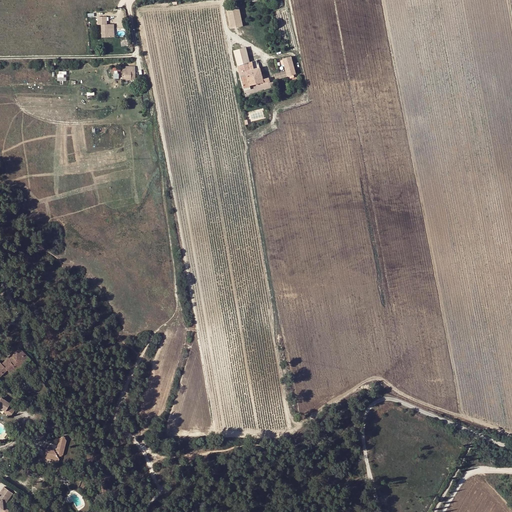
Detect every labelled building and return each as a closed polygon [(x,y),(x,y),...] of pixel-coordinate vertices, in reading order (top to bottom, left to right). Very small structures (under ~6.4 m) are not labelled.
[(229,27),(242,24),(237,6),(225,9),(229,27)] [(106,16),(97,16),(98,24),(100,24),(100,27),(101,37),(109,36),(108,23),(106,24),(106,16)] [(250,62),(246,47),(233,50),(244,89),(244,88),(250,87),(250,85),(262,81),(263,83),(270,81),(269,78),(266,78),(265,75),(262,75),(259,64),(253,66),(252,61),(250,62)] [(276,80),(297,74),(292,58),(282,60),(284,65),(285,65),(287,72),(275,76),(276,80)] [(122,71),(122,80),(132,80),(134,79),(133,66),(121,67),(122,71)] [(58,80),(67,80),(67,71),(58,71),(58,80)] [(14,377),(19,371),(17,369),(26,360),(22,357),(25,355),(19,349),(12,356),(11,355),(1,364),(0,362),(0,377),(7,370),(14,377)] [(17,369),(19,371),(30,360),(25,355),(22,357),(26,360),(17,369)] [(0,407),(6,411),(10,404),(5,400),(6,398),(0,394),(0,407)] [(50,451),(51,447),(48,446),(44,459),(58,462),(59,459),(56,455),(58,454),(60,457),(63,455),(66,441),(64,436),(58,440),(59,441),(57,448),(55,449),(56,451),(55,452),(50,451)] [(4,488),(0,493),(0,510),(2,511),(12,511),(6,508),(6,503),(13,494),(4,488)]
